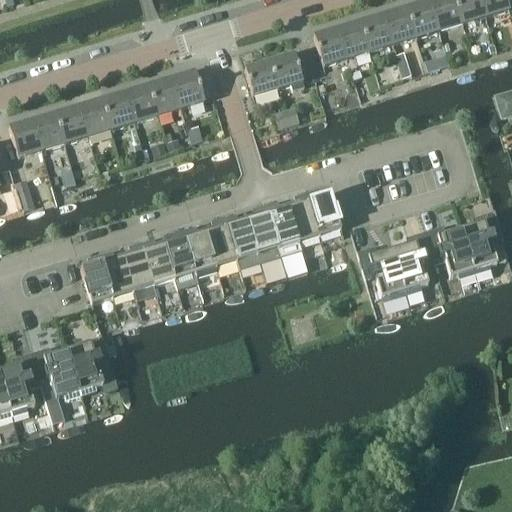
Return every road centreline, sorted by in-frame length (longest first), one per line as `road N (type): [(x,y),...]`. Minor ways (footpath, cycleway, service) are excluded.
road 1 (residential): [(0,269),(256,192)]
road 2 (residential): [(0,100),(211,36)]
road 3 (residential): [(464,188),(448,134),(340,167)]
road 4 (residential): [(340,167),(355,220),(464,188)]
road 5 (residential): [(256,192),(211,36)]
road 6 (residential): [(211,36),(332,0)]
